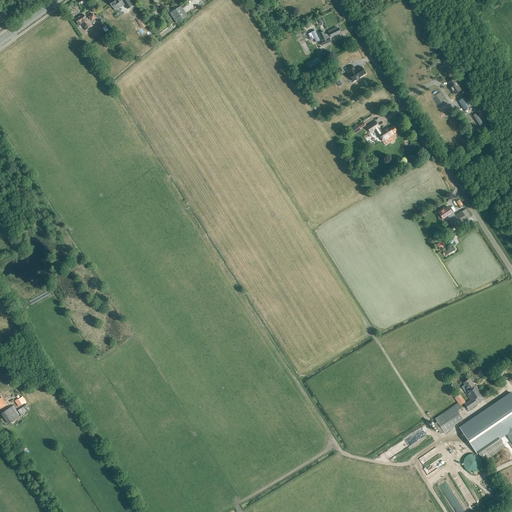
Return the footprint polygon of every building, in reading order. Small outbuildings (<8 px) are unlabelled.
[(128,0),(124,0),(123,1),(128,9),(132,6),(128,0)] [(169,14),(176,23),(187,16),(181,6),(177,8),(169,14)] [(89,22),(91,21),(95,18),(93,14),(88,17),(90,19),(88,20),(87,18),(85,19),(83,15),(74,20),(78,26),(81,24),(84,29),(91,25),(89,22)] [(98,22),(103,28),(107,26),(102,19),(98,22)] [(341,32),(338,28),(337,29),(336,27),(328,31),(329,33),(325,35),(323,32),(319,34),(319,35),(318,35),(320,38),(322,41),(320,42),(322,46),(331,42),(329,38),(341,32)] [(307,43),(310,43),(309,39),(303,41),(304,41),(302,42),(305,52),(313,50),(312,47),(309,48),(307,43)] [(365,73),(361,67),(355,70),(352,65),(345,69),(348,74),(348,75),(352,81),(355,80),(356,80),(359,78),(358,77),(365,73)] [(335,81),(339,87),(344,83),(340,77),(335,81)] [(453,94),(460,90),(454,79),(448,82),(451,86),(449,87),(453,94)] [(471,106),(465,97),(458,101),(464,111),(471,106)] [(481,128),(484,126),(476,113),(473,115),(481,128)] [(351,129),(355,134),(361,130),(360,129),(365,125),(363,121),(351,129)] [(379,127),(375,121),(366,127),(369,133),(374,130),(382,141),(383,140),(385,140),(387,139),(388,137),(392,134),(392,133),(396,130),(393,126),(389,129),(388,127),(381,132),(378,127),(379,127)] [(442,219),(447,216),(449,219),(448,220),(453,228),(470,218),(465,210),(456,215),(453,212),(452,213),(448,207),(446,209),(445,207),(438,212),(442,219)] [(442,241),(436,244),(439,249),(445,246),(442,241)] [(454,247),(444,252),(446,255),(455,250),(454,247)] [(474,381),(474,380),(472,378),(464,383),(469,390),(465,393),(471,400),(464,404),(468,410),(485,399),(476,385),(475,386),(472,382),(474,381)] [(457,457),(472,447),(474,449),(475,449),(496,435),(499,440),(506,435),(511,443),(511,394),(446,440),(457,457)] [(465,402),(460,394),(454,398),(460,406),(465,402)] [(435,419),(445,434),(464,421),(458,413),(462,410),(458,403),(435,419)] [(26,405),(17,410),(21,415),(30,409),(26,405)] [(8,423),(19,416),(13,406),(1,413),(3,417),(0,418),(0,419),(3,423),(6,421),(8,423)] [(496,435),(475,449),(483,461),(491,455),(504,447),(499,440),(496,435)] [(423,460),(443,451),(440,444),(424,452),(425,455),(421,456),(423,460)] [(468,455),(466,456),(465,458),(464,459),(464,461),(463,463),(464,465),(464,467),(465,468),(467,470),(468,471),(470,471),(472,472),(474,472),(476,471),(477,470),(479,469),(480,468),(481,466),(482,464),(482,462),(481,460),(481,459),(480,457),(478,456),(477,455),(475,454),(473,454),(471,454),(469,454),(468,455)] [(419,485),(422,482),(419,479),(414,485),(419,490),(422,488),(419,485)] [(460,490),(453,492),(457,505),(464,503),(460,490)]
